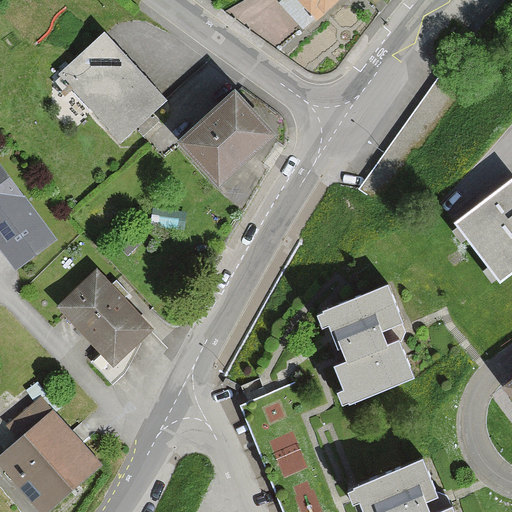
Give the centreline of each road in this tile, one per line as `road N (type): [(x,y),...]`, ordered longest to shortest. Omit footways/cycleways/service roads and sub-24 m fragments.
road 1 (tertiary): [(336,124),(179,394)]
road 2 (residential): [(165,0),(336,124)]
road 3 (tertiary): [(432,0),(336,124)]
road 4 (residential): [(511,358),(477,391),(470,420),(484,464),(511,482)]
road 5 (residential): [(179,394),(218,436),(257,511)]
road 6 (unclassified): [(179,394),(115,511)]
